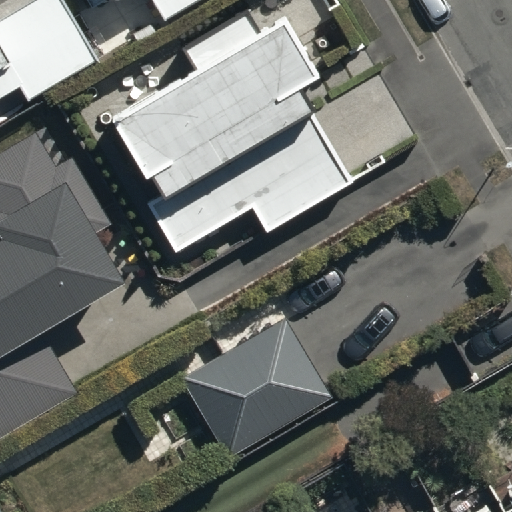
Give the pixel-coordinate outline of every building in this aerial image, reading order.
[(0,93),(19,83),(26,95),(95,55),(63,0),(24,0),(0,14),(0,93)] [(86,0),(88,4),(94,0),(154,0),(163,15),(189,0),(86,0)] [(189,64),(111,109),(159,190),(143,199),(171,249),(252,203),(268,230),(355,180),(295,76),(314,65),(283,11),(254,27),(244,10),(179,48),(189,64)] [(0,433),(77,389),(40,320),(120,272),(93,226),(111,216),(73,151),(56,161),(36,126),(0,147),(0,433)] [(281,315),(177,374),(221,452),(326,393),(281,315)] [(511,511),(511,478),(505,482),(511,493),(511,494),(492,507),(483,493),(450,511),(511,511)]
